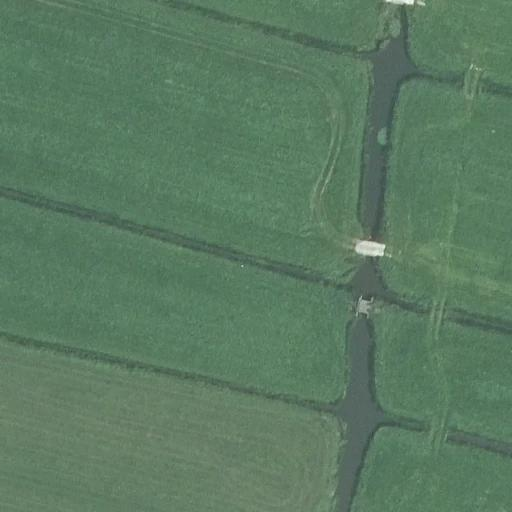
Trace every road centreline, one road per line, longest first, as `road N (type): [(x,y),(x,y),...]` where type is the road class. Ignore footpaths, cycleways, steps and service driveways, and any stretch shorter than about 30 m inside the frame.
road 1 (track): [(409,500),(438,470),(429,329),(441,310),(446,269),(0,144)]
road 2 (track): [(0,204),(429,329)]
road 3 (track): [(446,269),(470,64),(427,2),(411,0)]
